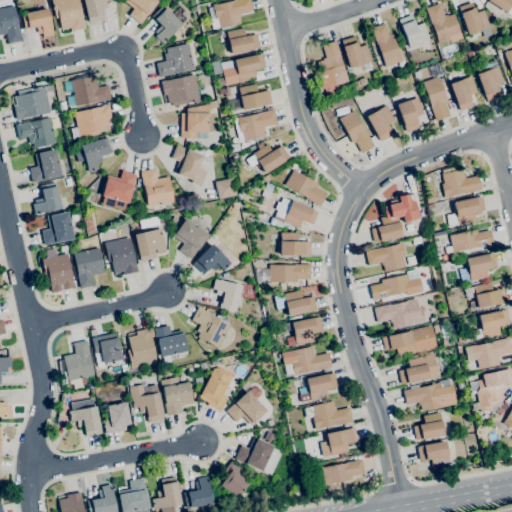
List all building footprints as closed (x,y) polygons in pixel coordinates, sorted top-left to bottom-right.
[(21,13),(33,11),(31,0),(43,0),(52,36),(41,38),(40,34),(37,34),(35,28),(23,30),(20,20),(19,14),(21,13)] [(70,32),(69,28),(60,30),(57,18),(53,19),(49,0),(77,0),(84,29),(70,32)] [(87,23),(86,17),(83,17),(78,0),(112,0),(104,2),(106,8),(99,10),(101,20),(87,23)] [(157,0),(139,25),(127,16),(132,9),(122,2),(123,0),(157,0)] [(220,30),(219,28),(211,29),(207,11),(204,12),(203,8),(211,6),(211,5),(234,0),(248,0),(252,11),(239,14),(239,17),(238,18),(239,24),(235,25),(235,27),(220,30)] [(511,17),(485,0),(511,0),(511,17)] [(483,39),(480,32),(474,34),(473,32),(466,35),(458,14),(459,14),(457,7),(471,2),(475,13),(482,10),(484,14),(489,12),(491,17),(486,19),(489,27),(487,27),(489,32),(488,32),(489,36),(483,39)] [(437,45),(424,9),(438,3),(443,16),(446,15),(446,16),(452,14),(454,19),(456,18),(458,23),(455,24),(459,34),(450,38),(451,40),(437,45)] [(160,44),(154,36),(156,34),(153,32),(158,27),(149,19),(161,5),(181,24),(160,44)] [(18,41),(7,44),(5,34),(0,35),(0,8),(12,6),(19,33),(21,40),(18,41)] [(407,47),(397,20),(409,15),(413,26),(422,23),(428,39),(420,42),(419,45),(415,46),(413,45),(407,47)] [(383,68),(369,28),(384,23),(388,35),(391,34),(401,62),(383,68)] [(229,55),(224,32),(241,28),(243,37),(255,34),(258,48),(229,55)] [(349,68),(340,41),(353,37),(357,48),(365,45),(370,61),(362,64),(361,67),(357,68),(355,66),(349,68)] [(326,97),(323,89),(321,89),(317,77),(315,78),(313,72),(318,70),(315,62),(322,60),(321,59),(324,58),(320,46),(335,41),(341,58),(339,58),(343,72),(344,72),(347,82),(346,83),(347,85),(340,87),(339,84),(332,86),(335,95),(326,97)] [(158,77),(155,64),(164,62),(162,54),(165,53),(164,48),(186,43),(192,70),(158,77)] [(511,84),(509,77),(510,77),(502,53),(511,49),(511,84)] [(216,87),(215,79),(222,78),(219,63),(261,54),(264,68),(253,70),(254,80),(224,86),(223,85),(216,87)] [(485,102),(475,74),(484,71),(482,65),(495,60),(503,83),(495,86),(499,97),(485,102)] [(431,78),(427,67),(438,63),(442,74),(431,78)] [(172,107),(171,103),(167,104),(165,95),(162,96),(159,82),(193,74),(199,101),(172,107)] [(74,108),(70,93),(65,94),(62,83),(93,75),(96,88),(105,85),(109,99),(74,108)] [(458,111),(448,84),(470,76),(476,92),(467,96),(471,107),(458,111)] [(434,121),(420,83),(437,77),(447,103),(444,104),(448,116),(434,121)] [(354,89),(352,82),(357,80),(364,78),(367,84),(354,89)] [(241,110),(237,97),(238,97),(237,88),(254,84),(256,93),(267,90),(270,103),(262,105),(241,110)] [(15,120),(12,107),(16,106),(13,97),(16,96),(16,94),(43,87),(49,112),(15,120)] [(404,133),(395,106),(408,100),(408,101),(417,98),(422,114),(414,117),(415,119),(417,118),(419,122),(416,123),(418,128),(404,133)] [(209,109),(208,102),(215,101),(217,107),(209,109)] [(71,141),(68,129),(75,127),(72,113),(105,104),(110,125),(108,125),(108,128),(96,131),(96,135),(71,141)] [(194,139),(179,138),(179,113),(185,113),(185,109),(208,104),(207,116),(207,133),(194,133),(194,139)] [(379,142),(364,117),(384,105),(393,120),(385,125),(391,135),(379,142)] [(255,144),(253,139),(243,142),(241,132),(239,132),(236,118),(266,111),(266,109),(271,107),(272,110),(276,124),(263,127),(264,130),(262,131),(264,137),(258,139),(259,143),(255,144)] [(360,154),(354,143),(351,144),(337,120),(352,110),(365,133),(366,133),(373,146),(360,154)] [(32,149),(31,144),(28,145),(27,137),(17,140),(14,125),(49,117),(55,143),(32,149)] [(86,173),(83,161),(76,164),(71,149),(105,138),(110,152),(100,156),(102,162),(95,164),(97,170),(86,173)] [(263,174),(251,154),(257,150),(255,146),(260,143),(262,147),(266,145),(270,152),(281,146),(288,158),(263,174)] [(199,187),(190,183),(191,181),(175,174),(177,169),(174,168),(177,162),(169,159),(175,144),(202,156),(197,169),(205,172),(199,187)] [(31,183),(28,169),(36,167),(33,154),(54,149),(60,177),(31,183)] [(150,206),(146,207),(145,206),(139,172),(154,169),(156,179),(167,177),(172,202),(150,206)] [(443,198),(439,184),(442,184),(440,175),(461,169),(462,175),(463,175),(464,179),(477,176),(480,190),(443,198)] [(125,204),(122,212),(100,205),(100,202),(102,197),(100,197),(106,175),(118,179),(120,170),(135,175),(125,204)] [(318,206),(283,185),(292,170),(317,185),(315,187),(325,194),(318,206)] [(217,199),(213,182),(232,178),(235,196),(217,199)] [(58,199),(59,210),(31,214),(30,205),(33,204),(32,201),(41,199),(41,198),(39,185),(55,182),(58,199)] [(384,219),(396,216),(400,216),(401,221),(415,219),(412,201),(407,201),(406,194),(395,196),(396,199),(387,201),(387,205),(381,206),(383,216),(384,219)] [(314,219),(311,225),(300,221),(297,228),(267,215),(266,215),(274,195),(316,213),(314,219)] [(426,204),(425,198),(432,196),(434,202),(426,204)] [(447,227),(445,216),(454,214),(452,202),(481,196),(484,210),(472,213),(474,221),(447,227)] [(44,246),(40,232),(48,230),(45,217),(66,212),(73,240),(44,246)] [(174,225),(168,221),(172,215),(178,219),(174,225)] [(401,225),(401,228),(400,230),(402,237),(373,243),(370,229),(380,227),(380,224),(378,217),(383,216),(384,219),(396,216),(398,223),(401,224),(401,225)] [(139,229),(138,221),(157,217),(159,225),(139,229)] [(189,259),(177,251),(182,244),(171,236),(183,218),(206,234),(189,259)] [(293,230),(273,226),(275,220),(293,228),(293,230)] [(140,262),(133,236),(159,229),(165,251),(152,254),(153,258),(140,262)] [(476,231),(477,232),(480,231),(489,229),(489,232),(492,244),(452,253),(448,236),(470,231),(476,229),(476,231)] [(308,256),(300,256),(278,256),(279,233),(296,233),(296,242),(308,242),(308,256)] [(412,246),(411,239),(419,237),(421,244),(412,246)] [(123,275),(122,272),(113,274),(111,261),(106,262),(102,243),(129,238),(136,272),(123,275)] [(383,272),(382,266),(381,266),(380,263),(367,266),(364,252),(400,243),(404,258),(402,258),(404,267),(383,272)] [(201,275),(190,264),(210,244),(230,264),(222,272),(217,267),(214,271),(209,267),(201,275)] [(50,293),(48,287),(46,288),(39,260),(46,258),(44,250),(54,248),(55,256),(66,254),(73,288),(50,293)] [(79,289),(71,254),(97,248),(102,273),(91,276),(93,286),(79,289)] [(460,283),(459,277),(462,276),(460,269),(466,267),(464,259),(493,253),(496,267),(484,269),(486,278),(469,281),(460,283)] [(408,266),(405,259),(413,256),(415,264),(408,266)] [(296,283),(267,282),(267,265),(292,265),(292,264),(309,265),(309,280),(296,280),(296,283)] [(387,303),(386,298),(371,301),(368,286),(380,283),(379,280),(407,274),(408,280),(419,278),(422,292),(405,296),(404,293),(393,295),(394,301),(387,303)] [(233,313),(218,309),(221,296),(214,294),(215,290),(211,289),(214,279),(240,286),(233,313)] [(475,309),(472,298),(466,300),(463,289),(472,287),(472,286),(489,282),(491,291),(502,288),(505,302),(475,309)] [(287,317),(282,294),(299,290),(301,299),(312,296),(315,311),(287,317)] [(392,329),(390,319),(375,323),(372,308),(410,300),(413,314),(410,315),(413,324),(392,329)] [(215,348),(195,338),(198,333),(195,331),(198,325),(190,320),(197,308),(214,317),(216,315),(220,317),(219,319),(228,324),(215,348)] [(481,339),(476,317),(505,310),(508,323),(497,326),(499,335),(481,339)] [(287,347),(285,338),(292,337),(290,323),(318,317),(321,331),(310,333),(312,341),(287,347)] [(274,334),(272,326),(287,322),(289,330),(274,334)] [(159,357),(152,330),(167,325),(169,333),(181,330),(186,351),(159,357)] [(396,357),(394,349),(383,351),(380,336),(431,326),(436,349),(396,357)] [(129,370),(125,351),(129,350),(126,337),(135,335),(135,331),(151,328),(153,336),(150,337),(156,364),(129,370)] [(95,368),(90,339),(116,332),(121,359),(105,363),(106,366),(95,368)] [(457,344),(455,337),(462,336),(463,342),(457,344)] [(443,346),(442,340),(448,338),(450,344),(443,346)] [(468,372),(465,359),(472,358),(470,346),(507,338),(511,353),(497,355),(498,358),(497,359),(498,365),(468,372)] [(61,388),(57,361),(62,360),(61,355),(74,353),(72,343),(86,340),(93,376),(67,381),(68,386),(61,388)] [(292,376),(290,364),(282,365),(279,353),(310,346),(312,353),(314,353),(314,356),(327,353),(330,367),(313,371),(313,370),(298,373),(298,374),(292,376)] [(400,385),(396,371),(408,368),(406,360),(432,354),(437,376),(400,385)] [(0,357),(9,357),(9,368),(5,368),(6,372),(0,372),(0,357)] [(219,412),(205,404),(206,403),(196,397),(212,369),(218,367),(232,375),(221,395),(227,398),(219,412)] [(490,414),(489,411),(479,413),(474,393),(470,394),(468,383),(481,380),(480,375),(509,369),(511,382),(500,385),(502,393),(500,393),(502,401),(500,401),(501,403),(490,414)] [(299,403),(297,395),(307,393),(304,379),(333,373),(336,387),(324,389),(326,398),(309,402),(309,401),(299,403)] [(167,416),(158,381),(176,376),(178,384),(185,382),(190,399),(191,403),(179,406),(181,412),(167,416)] [(194,386),(193,378),(200,377),(202,385),(194,386)] [(421,411),(419,402),(404,405),(401,390),(438,383),(439,388),(451,385),(455,404),(421,411)] [(147,423),(145,413),(141,414),(140,407),(131,408),(127,387),(142,384),(144,395),(157,393),(162,420),(147,423)] [(251,425),(242,415),(235,422),(224,411),(244,392),(246,394),(251,388),(252,389),(256,386),(262,392),(258,396),(259,397),(255,401),(265,411),(251,425)] [(77,400),(76,393),(88,390),(90,397),(77,400)] [(84,436),(82,426),(76,427),(75,421),(70,421),(68,411),(71,411),(69,403),(92,399),(94,407),(98,434),(84,436)] [(313,430),(311,417),(304,418),(302,409),(311,407),(310,405),(332,401),(333,407),(335,407),(335,410),(348,408),(351,422),(334,426),(334,425),(320,428),(320,429),(313,430)] [(0,402),(5,402),(5,406),(8,406),(8,417),(0,417),(0,402)] [(104,434),(101,419),(107,418),(104,406),(123,402),(128,429),(104,434)] [(503,411),(499,407),(504,402),(508,406),(503,411)] [(511,435),(511,433),(511,429),(501,424),(511,403),(511,435)] [(499,416),(495,412),(499,408),(503,412),(499,416)] [(414,440),(412,427),(422,425),(421,415),(438,413),(440,422),(442,422),(443,427),(441,429),(442,436),(414,440)] [(268,426),(266,421),(279,418),(280,424),(268,426)] [(340,458),(339,454),(329,456),(329,454),(321,456),(318,443),(326,441),(324,434),(353,427),(356,441),(345,443),(346,452),(343,453),(344,457),(340,458)] [(271,444),(263,440),(266,432),(274,435),(271,444)] [(270,476),(234,459),(240,446),(247,449),(252,438),(281,452),(270,476)] [(431,468),(429,459),(418,461),(416,447),(422,446),(422,445),(444,441),(445,448),(447,450),(448,454),(446,456),(448,461),(447,462),(447,465),(431,468)] [(324,485),(319,468),(345,464),(345,462),(361,459),(363,474),(351,477),(351,480),(324,485)] [(240,502),(215,484),(222,475),(221,474),(230,461),(242,470),(238,476),(248,483),(245,488),(249,490),(240,502)] [(152,510),(150,499),(156,498),(154,491),(160,490),(159,480),(175,477),(180,505),(152,510)] [(185,509),(182,492),(194,490),(193,482),(197,482),(196,478),(207,477),(211,504),(185,509)] [(119,511),(116,492),(129,490),(127,480),(142,478),(147,511),(119,511)] [(87,511),(85,501),(98,499),(96,491),(100,490),(99,486),(110,484),(116,511),(87,511)] [(59,511),(57,500),(65,498),(65,495),(79,492),(83,511),(59,511)]
